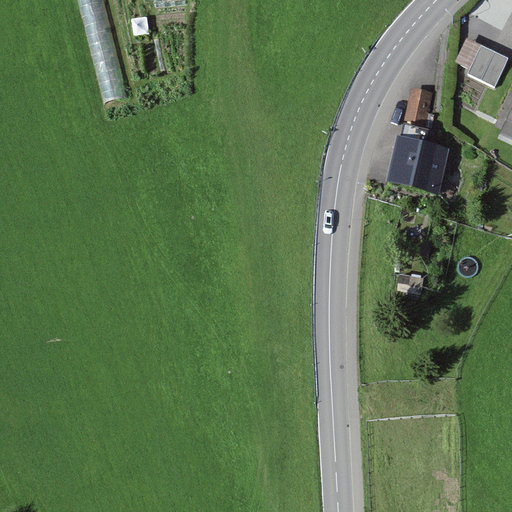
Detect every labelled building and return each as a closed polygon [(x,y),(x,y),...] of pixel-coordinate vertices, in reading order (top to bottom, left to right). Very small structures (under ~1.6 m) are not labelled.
[(471,71),(482,48),(468,41),(456,64),(471,71)] [(495,89),(508,61),(482,48),(471,71),(468,76),(495,89)] [(432,96),(412,92),(406,126),(426,130),(432,96)] [(511,114),(501,138),(511,143),(511,114)] [(449,152),(399,141),(389,189),(439,200),(449,152)]
